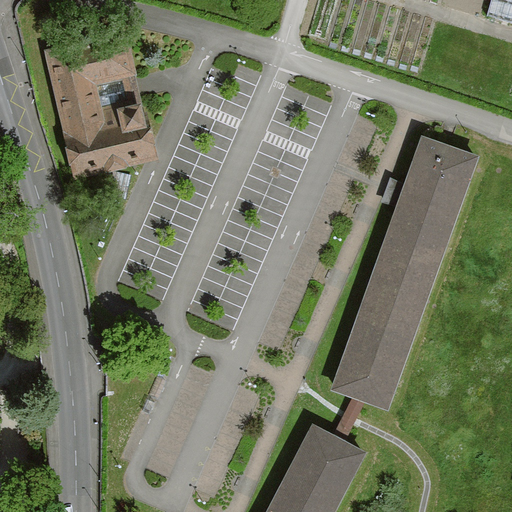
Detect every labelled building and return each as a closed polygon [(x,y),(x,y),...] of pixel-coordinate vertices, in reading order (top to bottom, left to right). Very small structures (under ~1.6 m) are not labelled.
[(511,14),(511,0),(495,0),(493,10),(511,14)] [(54,56),(82,170),(151,154),(143,122),(122,127),(103,132),(91,83),(121,76),(130,73),(122,40),(54,56)] [(129,106),(138,104),(130,73),(121,76),(129,106)] [(129,106),(121,76),(91,83),(103,132),(122,127),(118,109),(129,106)] [(122,127),(143,122),(138,104),(129,106),(118,109),(122,127)] [(477,157),(425,138),(405,195),(336,386),(357,395),(347,417),(337,437),(316,427),(271,511),(332,511),(365,451),(344,441),(354,421),(367,398),(389,405),(477,157)]
